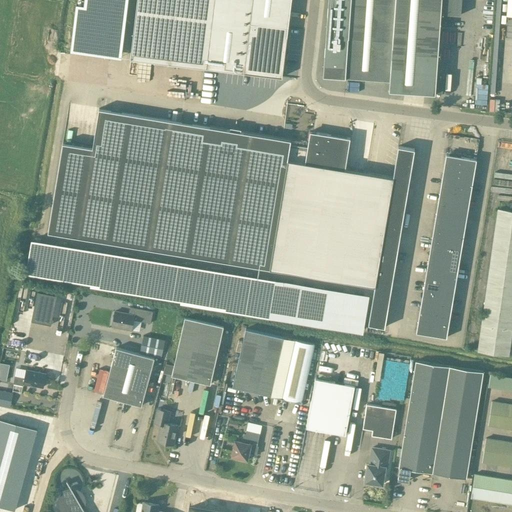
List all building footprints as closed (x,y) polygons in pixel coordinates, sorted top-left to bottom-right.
[(83,0),(83,7),(76,6),(70,51),(120,57),(127,0),(83,0)] [(282,77),(291,0),(137,0),(131,58),(282,77)] [(328,0),(326,33),(323,75),(390,80),(389,90),(435,93),(440,23),(450,24),(451,14),(461,15),(461,0),(328,0)] [(269,269),(291,139),(99,108),(93,147),(63,142),(48,232),(269,269)] [(350,138),(310,131),(303,176),(343,183),(350,138)] [(415,149),(398,146),(368,324),(385,327),(415,149)] [(446,154),(416,332),(446,337),(476,159),(446,154)] [(511,202),(511,203),(510,211),(498,209),(478,351),(509,355),(511,331),(511,202)] [(51,324),(57,295),(37,291),(31,320),(51,324)] [(134,320),(139,321),(151,323),(153,311),(130,307),(129,314),(115,311),(112,326),(131,330),(134,320)] [(210,384),(224,326),(185,317),(172,375),(210,384)] [(246,328),(232,386),(302,402),(315,344),(246,328)] [(165,340),(143,335),(140,351),(162,356),(165,340)] [(141,406),(154,358),(116,347),(103,395),(141,406)] [(416,359),(399,467),(400,467),(398,479),(409,481),(411,469),(433,472),(450,365),(416,359)] [(484,371),(450,365),(433,472),(467,478),(476,418),(484,371)] [(43,387),(46,374),(26,370),(25,378),(15,376),(13,383),(24,385),(24,383),(43,387)] [(511,377),(490,374),(488,387),(511,390),(511,377)] [(346,434),(355,385),(315,378),(306,427),(346,434)] [(511,404),(492,401),(488,425),(511,428),(511,404)] [(392,438),(396,408),(367,404),(363,424),(373,425),(372,435),(392,438)] [(170,411),(158,408),(154,423),(161,424),(157,441),(173,445),(177,425),(169,423),(168,421),(170,411)] [(37,429),(0,418),(0,505),(15,510),(37,429)] [(247,459),(248,454),(257,456),(259,447),(257,446),(260,433),(247,430),(246,434),(244,434),(242,442),(235,440),(232,456),(239,457),(238,459),(245,461),(245,459),(247,459)] [(482,462),(511,466),(511,441),(486,438),(482,462)] [(368,464),(365,481),(382,484),(385,467),(387,467),(390,450),(372,447),(370,464),(368,464)] [(471,498),(511,504),(511,479),(475,474),(471,498)] [(85,511),(84,509),(85,506),(86,503),(86,500),(85,497),(84,494),(82,492),(79,490),(77,489),(74,488),(70,488),(67,489),(65,490),(62,492),(60,494),(59,497),(58,500),(58,503),(58,506),(60,509),(61,511),(63,511),(64,511),(85,511)] [(163,511),(157,511),(158,505),(143,502),(141,511),(163,511)]
